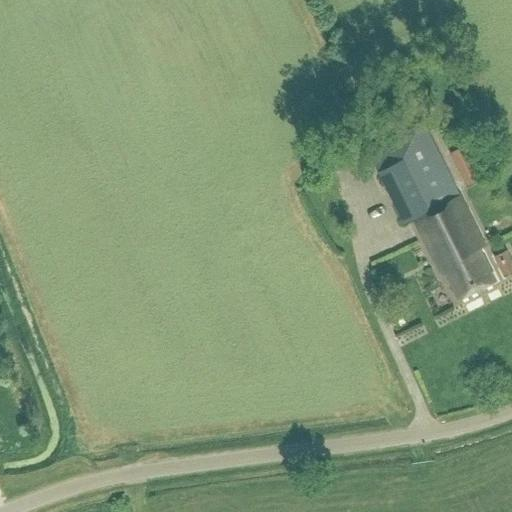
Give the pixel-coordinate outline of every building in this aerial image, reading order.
[(459,299),(496,281),(479,248),(485,246),(423,122),(368,150),(405,223),(414,219),(441,274),(446,272),(459,299)] [(450,154),(467,187),(484,179),(468,147),(450,154)] [(397,225),(379,233),(384,244),(402,235),(397,225)] [(511,259),(506,246),(493,252),(504,276),(511,272),(511,259)] [(394,327),(395,338),(414,336),(413,325),(394,327)]
